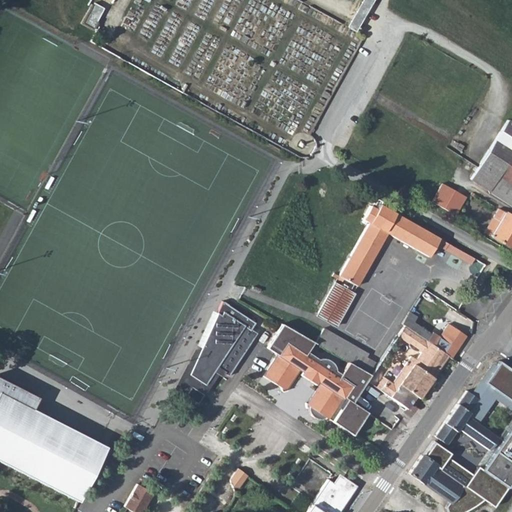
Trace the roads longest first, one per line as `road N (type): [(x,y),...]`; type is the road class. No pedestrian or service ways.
road 1 (tertiary): [(364,511),(492,335)]
road 2 (residential): [(94,511),(110,488),(132,476),(161,431),(194,452),(169,490)]
